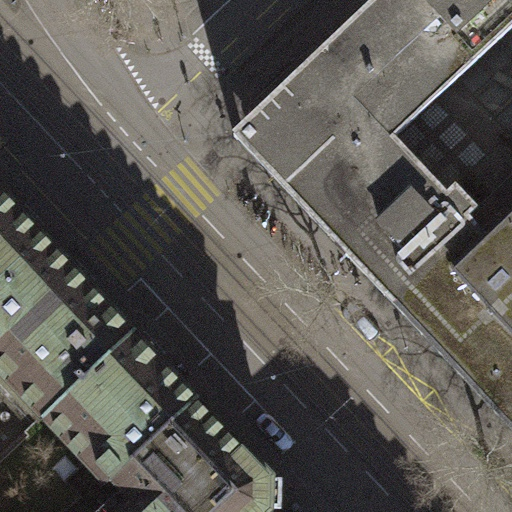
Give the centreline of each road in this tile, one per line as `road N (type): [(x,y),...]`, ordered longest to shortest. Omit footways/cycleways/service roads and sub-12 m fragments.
road 1 (residential): [(396,465),(103,152)]
road 2 (residential): [(266,0),(103,152)]
